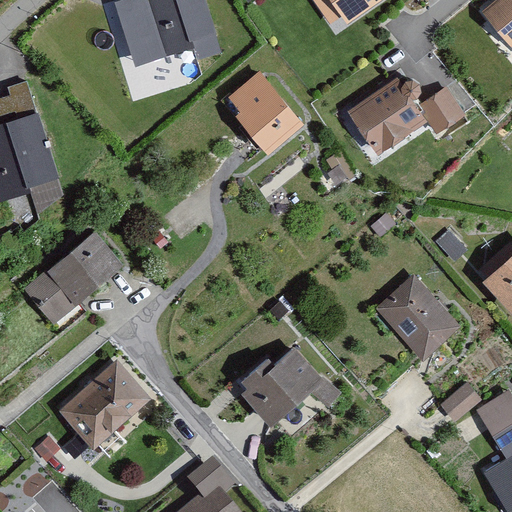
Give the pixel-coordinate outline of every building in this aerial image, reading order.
[(119,6),(137,62),(194,44),(198,55),(216,49),(200,0),(169,0),(173,15),(151,22),(144,0),(134,0),(135,1),(119,6)] [(335,0),(349,20),(377,0),(335,0)] [(511,0),(502,0),(490,11),(511,37),(511,0)] [(301,124),(260,74),(230,98),(271,149),(301,124)] [(402,80),(354,110),(379,150),(431,117),(438,128),(459,115),(444,91),(418,107),(402,80)] [(0,92),(0,196),(53,180),(23,85),(0,92)] [(102,232),(32,288),(62,326),(133,270),(102,232)] [(511,245),(480,274),(511,309),(511,245)] [(413,273),(379,303),(425,355),(459,325),(413,273)] [(242,384),(274,422),(320,383),(290,347),(272,361),(265,352),(237,375),(243,383),(242,384)] [(124,357),(63,412),(102,454),(162,399),(124,357)] [(469,381),(443,403),(456,418),(482,397),(469,381)] [(511,511),(511,418),(492,431),(508,456),(486,470),(511,511)] [(181,511),(180,510),(177,511),(236,511),(216,487),(185,511),(181,511)]
